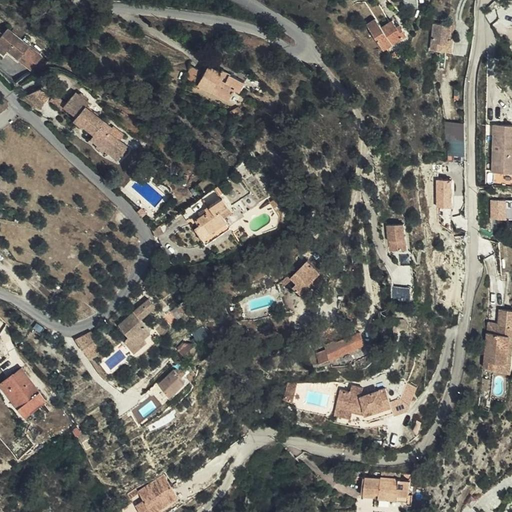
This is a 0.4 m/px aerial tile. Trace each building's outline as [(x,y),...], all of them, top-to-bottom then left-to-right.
[(395,16),(409,16),(409,0),(395,0),(395,16)] [(427,50),(448,51),(448,39),(446,39),(446,24),(428,23),(427,50)] [(351,58),(380,53),(377,34),(358,37),(357,26),(347,28),(351,58)] [(0,53),(15,62),(23,46),(0,34),(0,53)] [(192,87),(193,85),(200,74),(188,65),(180,79),(192,87)] [(200,74),(193,85),(223,102),(229,90),(236,94),(243,84),(220,71),(218,74),(205,66),(200,74)] [(28,105),(34,113),(39,109),(42,111),(52,101),(43,92),(28,105)] [(112,155),(120,162),(128,149),(123,145),(112,136),(115,132),(87,110),(90,107),(86,103),(88,100),(83,95),(80,98),(76,96),(65,111),(79,122),(77,125),(87,132),(88,131),(98,137),(94,141),(101,146),(99,150),(110,158),(112,155)] [(446,122),(447,156),(465,155),(464,122),(446,122)] [(511,124),(493,124),(492,142),(511,141),(511,124)] [(117,130),(115,132),(112,136),(123,145),(127,139),(117,130)] [(511,141),(492,142),(491,171),(497,171),(496,183),(511,183),(511,141)] [(128,149),(120,162),(122,163),(130,150),(128,149)] [(135,191),(161,213),(171,201),(145,179),(135,191)] [(437,208),(454,207),(453,179),(436,179),(437,208)] [(219,187),(205,193),(209,203),(224,197),(219,187)] [(511,219),(511,198),(490,199),(491,220),(511,219)] [(205,237),(196,244),(201,250),(227,230),(220,221),(228,215),(215,200),(200,213),(202,216),(191,225),(196,232),(199,230),(205,237)] [(408,250),(405,224),(388,225),(390,252),(408,250)] [(191,238),(196,244),(205,237),(199,230),(196,232),(191,238)] [(152,254),(158,260),(162,255),(156,249),(152,254)] [(299,291),(312,279),(308,274),(315,267),(305,257),(288,275),(294,280),(291,284),(299,291)] [(308,274),(312,279),(315,282),(322,274),(315,267),(308,274)] [(112,329),(123,341),(135,331),(131,325),(139,318),(134,310),(147,298),(140,289),(110,315),(117,324),(112,329)] [(173,302),(179,299),(175,291),(165,296),(167,301),(172,299),(173,302)] [(511,333),(511,309),(501,308),(499,322),(499,327),(489,327),(485,364),(495,365),(496,360),(508,361),(511,333)] [(321,343),(325,354),(327,357),(366,339),(365,323),(332,338),(321,343)] [(88,330),(73,343),(84,355),(93,348),(98,354),(104,348),(88,330)] [(511,370),(511,365),(511,333),(508,361),(496,360),(495,365),(495,368),(511,370)] [(320,339),(321,343),(332,338),(330,334),(320,339)] [(316,358),(325,354),(321,343),(311,348),(316,358)] [(93,348),(84,355),(89,362),(98,354),(93,348)] [(148,373),(160,385),(174,371),(163,359),(148,373)] [(6,401),(14,412),(35,397),(10,364),(0,371),(0,387),(9,399),(6,401)] [(342,392),(340,409),(353,411),(368,412),(368,408),(375,406),(377,411),(395,402),(388,386),(366,394),(366,387),(352,387),(351,393),(342,392)] [(160,466),(134,482),(140,490),(132,495),(140,507),(155,498),(174,486),(160,466)] [(380,499),(410,500),(411,480),(404,480),(404,477),(383,476),(383,479),(364,479),(362,494),(376,495),(376,492),(380,492),(380,499)] [(126,487),(134,482),(132,478),(123,484),(126,487)] [(155,498),(140,507),(142,511),(157,502),(155,498)] [(460,508),(465,511),(466,511),(472,504),(466,499),(460,508)] [(140,511),(136,501),(123,507),(124,511),(140,511)]
